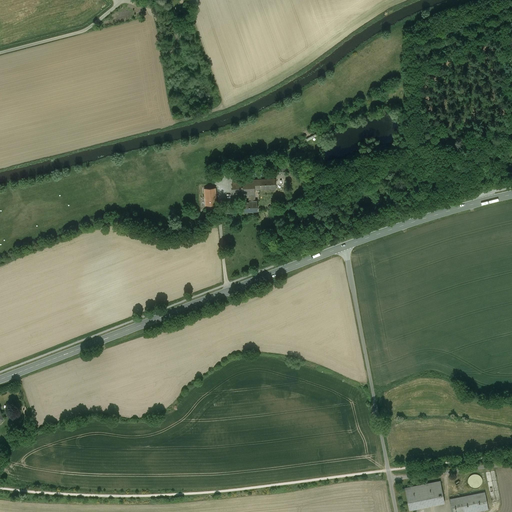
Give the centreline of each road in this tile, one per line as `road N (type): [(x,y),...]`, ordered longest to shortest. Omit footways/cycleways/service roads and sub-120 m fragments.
road 1 (secondary): [(0,379),(344,245)]
road 2 (unclassified): [(390,479),(344,245)]
road 3 (secondary): [(344,245),(511,194)]
road 4 (unclassified): [(390,479),(511,464)]
